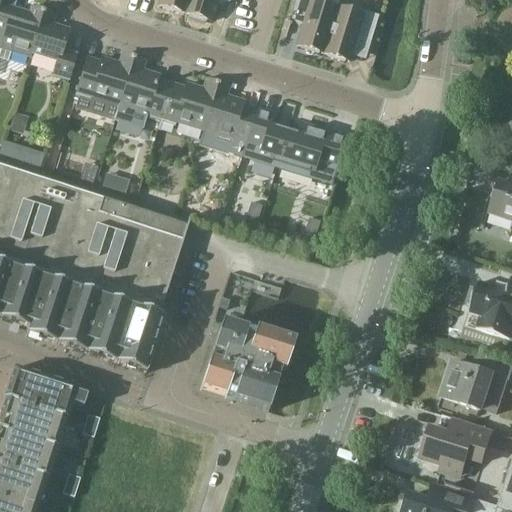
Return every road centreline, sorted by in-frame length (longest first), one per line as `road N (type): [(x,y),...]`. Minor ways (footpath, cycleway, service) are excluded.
road 1 (tertiary): [(323,452),(429,124)]
road 2 (residential): [(245,423),(171,403),(222,246)]
road 3 (unclassified): [(75,0),(95,20),(252,68)]
road 4 (unclassified): [(252,68),(429,124)]
road 5 (tertiary): [(429,124),(445,0)]
